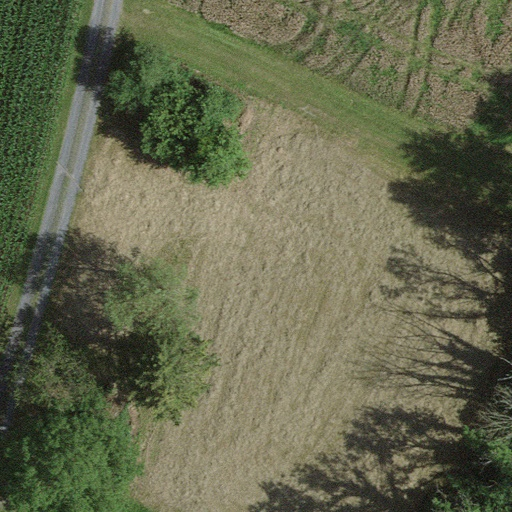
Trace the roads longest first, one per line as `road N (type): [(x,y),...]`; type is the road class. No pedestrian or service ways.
road 1 (track): [(0,414),(115,0)]
road 2 (track): [(250,0),(468,122),(511,123)]
